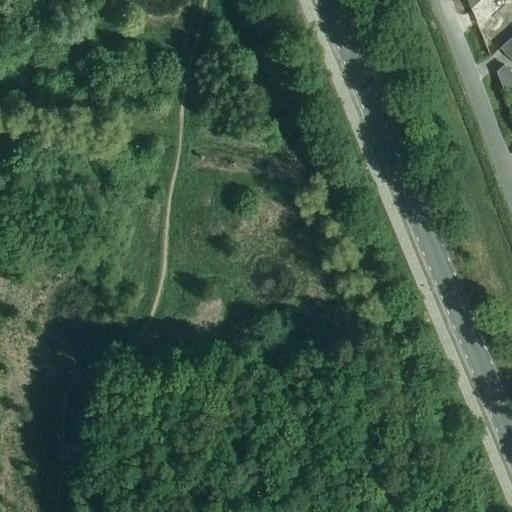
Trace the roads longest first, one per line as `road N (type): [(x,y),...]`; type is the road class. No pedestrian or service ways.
road 1 (tertiary): [(511,441),(327,0)]
road 2 (residential): [(441,0),(511,186)]
